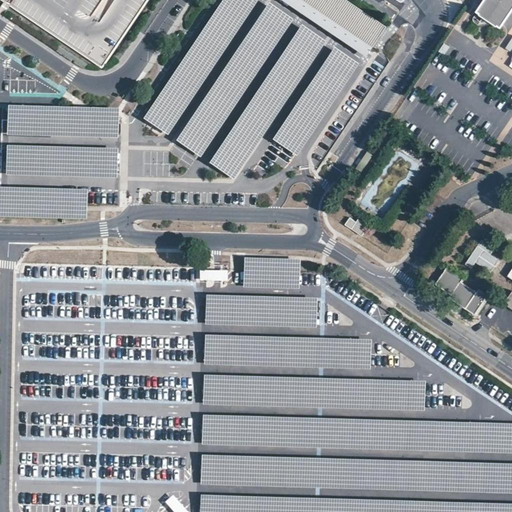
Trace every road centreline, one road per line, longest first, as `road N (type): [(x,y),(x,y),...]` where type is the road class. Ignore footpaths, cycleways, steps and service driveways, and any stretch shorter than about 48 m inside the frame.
road 1 (unclassified): [(126,227),(142,238),(302,242),(314,234),(395,288)]
road 2 (tertiary): [(0,26),(71,75),(103,83),(125,72),(174,0)]
road 3 (unclassified): [(310,218),(135,211),(126,227)]
road 4 (unclassified): [(395,288),(457,198),(511,171)]
road 5 (unclassified): [(395,288),(511,366)]
road 6 (unclassified): [(0,233),(126,227)]
